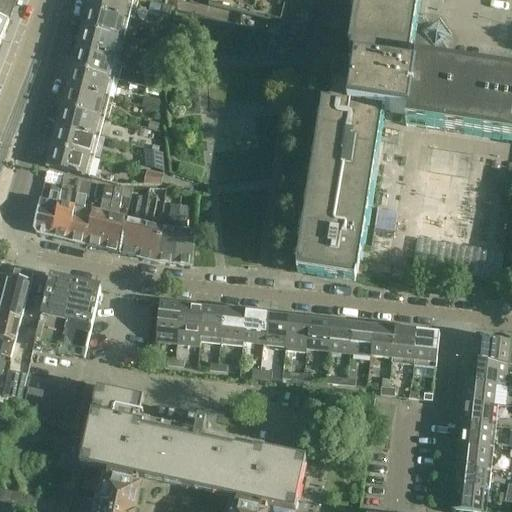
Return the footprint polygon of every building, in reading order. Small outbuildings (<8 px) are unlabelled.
[(15,0),(0,0),(0,19),(7,23),(16,0),(15,0)] [(129,0),(89,0),(87,11),(128,21),(133,1),(129,0)] [(133,0),(133,1),(138,2),(176,11),(175,13),(304,46),(315,0),(133,0)] [(296,274),(297,274),(352,283),(354,283),(355,277),(356,277),(373,173),(382,116),(383,115),(383,114),(406,118),(404,128),(511,144),(511,78),(434,67),(434,63),(416,60),(417,57),(417,55),(416,52),(416,51),(414,49),(412,48),(409,47),(414,19),(416,5),(417,0),(356,0),(349,49),(348,48),(347,50),(351,51),(348,69),(353,70),(350,90),(332,87),(329,105),(321,104),(321,106),(322,106),(319,121),(296,274)] [(160,20),(168,22),(171,10),(163,8),(160,20)] [(87,11),(82,30),(123,41),(128,21),(87,11)] [(0,43),(0,44),(8,23),(7,23),(0,19),(0,43)] [(157,40),(159,29),(149,27),(147,38),(157,40)] [(82,30),(77,50),(118,60),(123,41),(82,30)] [(77,50),(72,70),(113,80),(118,60),(77,50)] [(162,61),(149,58),(147,66),(159,69),(162,61)] [(331,78),(343,80),(346,61),(334,59),(331,78)] [(144,76),(157,80),(159,69),(147,66),(144,76)] [(72,70),(67,90),(108,100),(113,80),(72,70)] [(67,90),(62,110),(103,120),(108,100),(67,90)] [(146,91),(143,108),(158,111),(161,94),(146,91)] [(62,110),(57,130),(98,140),(103,120),(62,110)] [(57,130),(52,149),(93,160),(98,140),(57,130)] [(52,149),(47,170),(88,180),(93,160),(52,149)] [(163,155),(144,151),(145,168),(164,173),(163,155)] [(200,182),(203,173),(187,167),(180,165),(177,174),(200,182)] [(147,173),(144,186),(161,187),(164,177),(147,173)] [(46,183),(59,186),(61,178),(49,175),(46,183)] [(60,189),(50,239),(67,243),(79,182),(63,178),(61,189),(60,189)] [(79,182),(67,243),(84,247),(90,214),(82,212),(84,198),(89,199),(92,185),(79,182)] [(39,202),(32,230),(36,236),(50,239),(60,189),(51,186),(47,204),(39,202)] [(90,214),(84,247),(101,251),(113,190),(106,188),(103,203),(101,202),(100,208),(98,216),(90,214)] [(115,190),(113,190),(101,251),(118,255),(124,222),(116,220),(119,206),(121,199),(132,201),(134,190),(133,190),(115,190)] [(118,255),(135,259),(147,200),(137,198),(135,210),(132,224),(124,222),(118,255)] [(135,259),(155,264),(159,230),(151,228),(152,222),(156,201),(149,199),(148,200),(147,200),(135,259)] [(172,266),(176,225),(177,207),(171,207),(168,231),(159,230),(155,264),(156,264),(172,266)] [(191,268),(193,234),(188,234),(190,208),(177,207),(176,225),(172,266),(179,267),(191,268)] [(27,299),(33,276),(14,272),(12,279),(0,275),(0,315),(21,321),(20,326),(37,330),(44,303),(27,299)] [(37,330),(33,348),(32,352),(33,353),(40,354),(41,350),(58,353),(72,298),(66,296),(69,284),(49,280),(44,303),(37,330)] [(58,353),(84,359),(100,291),(69,284),(66,296),(72,298),(58,353)] [(181,307),(159,305),(155,344),(176,346),(181,307)] [(202,310),(181,307),(176,346),(198,348),(202,310)] [(223,312),(202,310),(198,348),(199,349),(200,345),(219,347),(223,312)] [(245,314),(223,312),(219,347),(240,349),(245,314)] [(266,317),(245,314),(240,349),(243,349),(243,344),(263,347),(266,317)] [(15,344),(20,326),(21,321),(0,315),(0,340),(4,342),(0,354),(0,355),(12,359),(15,346),(13,346),(14,344),(15,344)] [(263,347),(284,349),(288,319),(266,317),(263,347)] [(310,322),(288,319),(284,349),(286,349),(286,353),(306,355),(306,351),(310,322)] [(331,324),(310,322),(306,351),(327,354),(331,324)] [(352,326),(331,324),(327,354),(349,356),(352,326)] [(374,329),(352,326),(349,356),(370,358),(374,329)] [(396,331),(374,329),(370,358),(391,361),(392,361),(396,331)] [(391,365),(413,368),(417,333),(396,331),(392,361),(391,361),(391,365)] [(435,370),(438,338),(438,336),(417,333),(413,368),(435,370)] [(511,367),(511,362),(511,344),(480,340),(477,363),(507,367),(511,367)] [(20,348),(15,346),(12,359),(16,361),(20,348)] [(475,383),(475,385),(495,387),(504,388),(504,386),(507,367),(477,363),(476,373),(475,381),(475,383)] [(259,384),(260,372),(252,371),(251,383),(259,384)] [(25,391),(28,376),(9,372),(4,396),(23,400),(25,391)] [(260,372),(259,384),(270,385),(272,373),(260,372)] [(303,383),(304,376),(283,374),(282,381),(303,383)] [(387,398),(388,390),(389,381),(383,380),(382,389),(381,389),(380,397),(387,398)] [(465,382),(463,404),(497,408),(497,407),(493,406),(495,387),(475,385),(475,383),(466,382),(465,382)] [(141,487),(141,486),(137,485),(137,484),(136,484),(137,479),(237,501),(236,506),(235,506),(235,507),(231,506),(230,507),(252,511),(255,511),(265,511),(266,507),(288,511),(294,511),(295,511),(294,511),(305,461),(253,450),(253,453),(218,446),(202,442),(206,422),(197,421),(194,434),(190,440),(142,429),(143,426),(133,424),(134,417),(139,418),(143,400),(96,390),(79,466),(108,472),(106,479),(119,482),(141,487)] [(72,402),(27,392),(21,415),(66,426),(72,402)] [(463,404),(460,426),(495,430),(497,408),(463,404)] [(460,426),(459,435),(458,447),(492,451),(495,430),(460,426)] [(458,447),(458,448),(455,468),(490,472),(492,451),(458,447)] [(455,468),(453,489),(453,490),(488,493),(490,472),(455,468)] [(106,479),(104,479),(96,511),(135,511),(141,487),(119,482),(106,479)] [(0,502),(48,511),(67,511),(72,493),(61,490),(58,503),(0,490),(0,502)] [(453,490),(451,511),(452,511),(485,511),(488,493),(453,490)] [(511,498),(511,496),(506,496),(500,495),(499,502),(511,505),(511,498)] [(73,511),(91,511),(92,506),(75,503),(73,511)]
